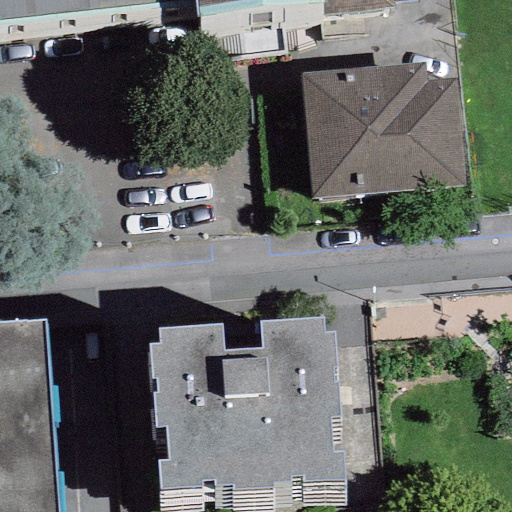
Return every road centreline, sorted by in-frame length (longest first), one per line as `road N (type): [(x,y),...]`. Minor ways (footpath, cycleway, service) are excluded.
road 1 (residential): [(511,253),(0,290)]
road 2 (unknown): [(0,99),(454,46)]
